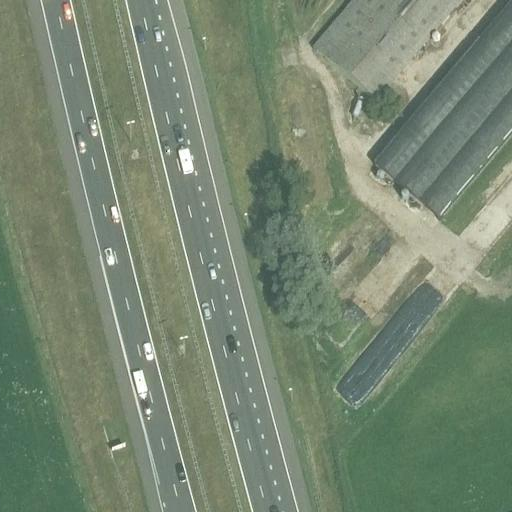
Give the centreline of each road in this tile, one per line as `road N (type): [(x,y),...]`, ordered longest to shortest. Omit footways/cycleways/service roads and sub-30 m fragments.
road 1 (motorway): [(45,0),(179,511)]
road 2 (motorway): [(267,511),(141,0)]
